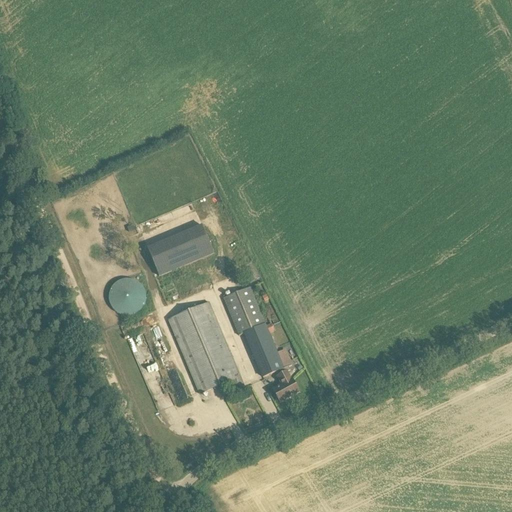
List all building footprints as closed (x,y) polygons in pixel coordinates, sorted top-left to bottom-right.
[(202,226),(148,250),(160,277),(215,253),(202,226)] [(112,312),(117,317),(122,320),(129,321),(135,320),(141,317),(145,312),(148,306),(148,300),(146,293),(142,288),(136,285),(131,283),(125,283),(119,286),(114,289),(111,295),(109,300),(110,306),(112,312)] [(286,350),(276,355),(248,289),(223,300),(239,337),(244,335),(263,379),(283,370),(292,365),(286,350)] [(208,303),(168,321),(199,396),(230,383),(235,395),(245,390),(208,303)] [(292,381),(291,382),(286,373),(277,378),(282,387),(273,392),(279,404),(298,393),(292,381)]
